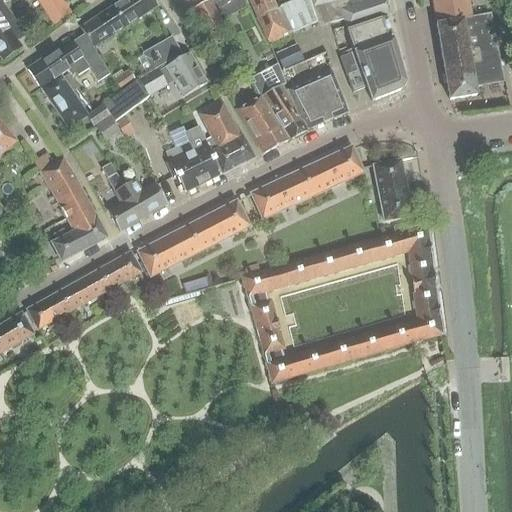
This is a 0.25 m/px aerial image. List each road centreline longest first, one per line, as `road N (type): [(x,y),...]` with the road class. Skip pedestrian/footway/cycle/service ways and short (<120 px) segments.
road 1 (residential): [(427,112),(355,130),(0,310)]
road 2 (tertiary): [(474,511),(463,326),(432,135)]
road 3 (residential): [(2,76),(110,0)]
